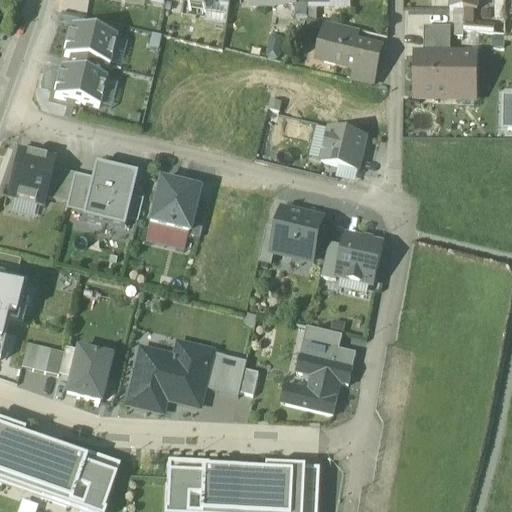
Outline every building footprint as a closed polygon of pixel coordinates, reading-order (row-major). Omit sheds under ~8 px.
[(230,0),(217,0),(217,6),(229,8),(230,0)] [(463,0),(449,0),(450,12),(463,12),(463,0)] [(463,0),(463,12),(470,12),(477,12),(476,0),(463,0)] [(122,29),(98,24),(96,35),(115,40),(119,41),(122,29)] [(351,32),(323,26),(320,38),(348,45),(351,32)] [(96,35),(70,29),(68,37),(66,37),(63,50),(65,51),(63,59),(71,61),(100,68),(108,69),(115,40),(96,35)] [(450,31),(424,30),(423,58),(450,58),(450,31)] [(348,45),(320,38),(318,44),(323,45),(319,64),(374,78),(378,60),(373,59),(375,52),(348,45)] [(423,58),(415,58),(415,92),(419,92),(419,102),(458,103),(458,94),(475,95),(475,59),(450,58),(423,58)] [(100,68),(71,61),(70,63),(68,72),(60,70),(58,79),(56,78),(53,92),(55,92),(53,100),(98,111),(105,81),(97,79),(100,68)] [(358,175),(366,139),(330,131),(322,166),(358,175)] [(53,163),(18,155),(7,201),(41,209),(44,201),(50,172),(53,163)] [(82,216),(80,223),(104,229),(122,233),(125,223),(130,200),(135,179),(99,170),(93,168),(90,181),(82,216)] [(74,177),(50,172),(44,201),(67,206),(74,177)] [(67,206),(65,212),(82,216),(90,181),(74,177),(67,206)] [(198,194),(159,185),(148,227),(187,236),(195,203),(198,194)] [(130,200),(125,223),(136,226),(142,202),(130,200)] [(207,206),(195,203),(187,236),(187,239),(198,241),(207,206)] [(314,258),(322,223),(301,218),(300,221),(283,217),(279,233),(273,257),(274,257),(296,262),(298,254),(314,258)] [(273,257),(279,233),(267,230),(258,265),(272,268),(274,257),(273,257)] [(382,250),(348,243),(345,254),(339,284),(373,291),(382,250)] [(339,284),(345,254),(329,250),(322,284),(338,287),(339,284)] [(298,254),(296,262),(312,266),(314,258),(298,254)] [(20,262),(0,257),(0,269),(17,274),(20,262)] [(17,274),(0,269),(0,281),(14,285),(17,274)] [(0,281),(0,362),(9,326),(16,328),(25,287),(14,285),(0,281)] [(341,388),(350,390),(358,356),(340,352),(343,339),(307,331),(297,376),(312,380),(309,395),(286,389),(282,408),(333,420),(341,388)] [(38,351),(26,348),(20,371),(32,374),(38,351)] [(140,356),(127,410),(162,418),(165,404),(197,412),(202,392),(210,358),(176,349),(173,364),(140,356)] [(49,353),(38,351),(32,374),(44,377),(49,353)] [(70,382),(76,354),(64,351),(63,357),(57,379),(70,382)] [(63,357),(49,353),(44,377),(57,380),(57,379),(63,357)] [(109,362),(76,354),(70,382),(66,399),(98,407),(109,362)] [(248,367),(210,358),(202,392),(239,401),(240,397),(246,373),(248,367)] [(253,400),(258,376),(246,373),(240,397),(253,400)] [(0,487),(70,511),(102,511),(118,469),(58,448),(56,453),(22,441),(24,436),(8,430),(6,436),(0,434),(0,487)] [(228,468),(167,466),(165,511),(319,511),(321,472),(316,472),(315,486),(304,485),(304,478),(282,477),(282,471),(267,470),(267,476),(228,474),(228,468)]
